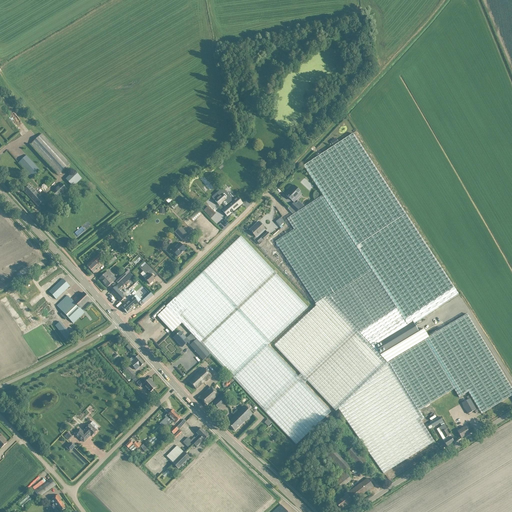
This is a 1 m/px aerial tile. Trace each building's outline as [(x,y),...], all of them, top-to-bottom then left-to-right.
[(30,144),(58,175),(70,164),(42,134),(30,144)] [(381,469),(383,474),(434,442),(421,420),(424,418),(419,410),(454,389),(459,397),(468,392),(481,414),(511,395),(511,389),(467,314),(429,337),(423,329),(419,332),(414,324),(458,294),(353,134),(304,166),(323,196),(287,219),(294,230),(275,242),(316,304),(315,305),(316,306),(274,345),(334,410),(335,409),(337,410),(338,409),(381,469)] [(19,163),(33,178),(40,171),(26,155),(19,163)] [(82,179),(74,171),(66,179),(73,187),(82,179)] [(67,190),(62,183),(51,193),(57,199),(67,190)] [(38,206),(41,204),(42,205),(44,206),(45,205),(45,203),(44,201),(30,186),(24,191),(38,206)] [(293,186),(291,188),(292,189),(286,195),(292,201),(300,192),(293,186)] [(213,198),(219,205),(226,199),(222,194),(223,193),(221,191),(213,198)] [(242,203),(237,197),(232,202),(231,200),(227,204),(228,205),(222,210),(227,216),(242,203)] [(216,214),(203,201),(198,205),(211,219),(216,214)] [(290,207),(296,213),(300,208),(294,203),(290,207)] [(277,223),(281,228),(287,224),(283,219),(277,223)] [(258,222),(256,224),(256,225),(250,231),(255,237),(264,229),(258,222)] [(182,241),(189,235),(180,227),(174,232),(182,241)] [(157,316),(169,330),(172,332),(182,323),(192,334),(187,339),(180,332),(174,337),(179,343),(178,343),(182,347),(188,341),(191,344),(190,345),(203,360),(210,354),(231,377),(233,378),(235,380),(296,445),(331,412),(268,345),(308,308),(241,236),(157,316)] [(269,241),(263,247),(268,252),(269,250),(267,248),(271,244),(269,241)] [(180,243),(172,251),(177,257),(186,249),(180,243)] [(100,267),(97,263),(104,257),(101,254),(86,266),(93,273),(97,270),(97,269),(100,267)] [(107,261),(110,265),(116,260),(113,256),(107,261)] [(146,264),(143,268),(141,270),(147,276),(144,279),(150,285),(155,280),(150,274),(153,271),(146,264)] [(107,288),(115,280),(108,272),(106,274),(105,273),(99,279),(107,288)] [(123,272),(115,280),(118,283),(126,275),(123,272)] [(49,292),(56,299),(70,286),(63,279),(49,292)] [(110,291),(121,302),(125,297),(115,287),(110,291)] [(57,306),(63,312),(60,315),(65,320),(68,317),(73,323),(84,313),(80,309),(90,299),(83,293),(77,298),(76,297),(72,300),(67,296),(57,306)] [(141,301),(139,303),(141,306),(144,304),(154,296),(151,293),(141,301)] [(139,302),(133,296),(128,301),(129,301),(122,308),(127,313),(139,302)] [(55,326),(69,343),(73,339),(60,322),(55,326)] [(137,357),(134,359),(132,358),(129,360),(129,361),(130,363),(136,370),(143,364),(137,357)] [(131,379),(133,381),(137,377),(127,366),(123,369),(131,379)] [(212,377),(204,368),(196,375),(197,375),(189,382),(196,389),(206,380),(207,381),(212,377)] [(233,381),(235,380),(233,378),(231,377),(227,381),(226,380),(223,382),(222,385),(223,388),(226,389),(233,381)] [(140,387),(143,385),(150,392),(149,392),(150,393),(156,387),(156,386),(156,387),(149,379),(150,379),(149,379),(145,382),(142,378),(136,383),(140,387)] [(200,401),(205,407),(209,403),(219,393),(214,388),(211,391),(208,388),(201,395),(198,399),(200,401)] [(462,403),(468,414),(476,410),(468,396),(467,397),(468,400),(462,403)] [(220,397),(213,404),(218,409),(222,405),(221,404),(224,402),(220,397)] [(244,406),(234,416),(235,416),(227,424),(235,431),(245,421),(246,421),(252,414),(244,406)] [(154,417),(157,420),(165,412),(162,409),(154,417)] [(160,423),(164,426),(177,414),(173,410),(168,415),(170,417),(167,419),(166,418),(160,423)] [(181,418),(177,414),(164,426),(163,427),(166,430),(171,426),(170,425),(174,421),(176,423),(181,418)] [(427,427),(429,429),(442,421),(440,417),(426,425),(427,427)] [(178,430),(179,431),(183,426),(180,423),(176,428),(175,426),(167,434),(171,437),(178,430)] [(91,436),(97,431),(90,424),(87,427),(86,426),(85,426),(83,428),(85,430),(86,431),(84,433),(79,429),(75,434),(84,442),(88,437),(90,435),(91,436)] [(472,428),(470,424),(465,427),(457,432),(461,438),(469,434),(467,430),(472,428)] [(193,444),(205,432),(202,428),(196,433),(198,435),(195,438),(194,437),(191,441),(188,438),(183,443),(188,448),(193,444)] [(444,430),(443,430),(444,431),(442,432),(439,434),(442,439),(445,438),(446,439),(443,441),(447,447),(454,442),(450,437),(449,436),(449,435),(446,430),(444,431),(444,430)] [(177,442),(185,434),(182,431),(174,439),(177,442)] [(209,436),(205,432),(193,444),(197,447),(204,441),(209,436)] [(75,446),(71,443),(66,448),(70,451),(75,446)] [(184,453),(177,446),(167,457),(173,463),(184,453)] [(367,461),(353,447),(346,453),(360,468),(367,461)] [(184,453),(173,463),(179,469),(187,461),(184,457),(186,455),(184,453)] [(352,480),(344,471),(333,480),(340,489),(352,480)] [(339,500),(336,503),(340,510),(344,507),(354,500),(355,501),(374,486),(367,478),(360,483),(349,492),(348,491),(344,494),(345,496),(339,501),(339,500)] [(39,497),(56,485),(51,479),(35,490),(39,497)] [(51,500),(54,504),(52,505),(55,509),(57,507),(59,511),(65,507),(60,500),(61,500),(58,495),(52,500),(52,499),(51,500)] [(21,503),(25,508),(33,500),(29,496),(21,503)]
